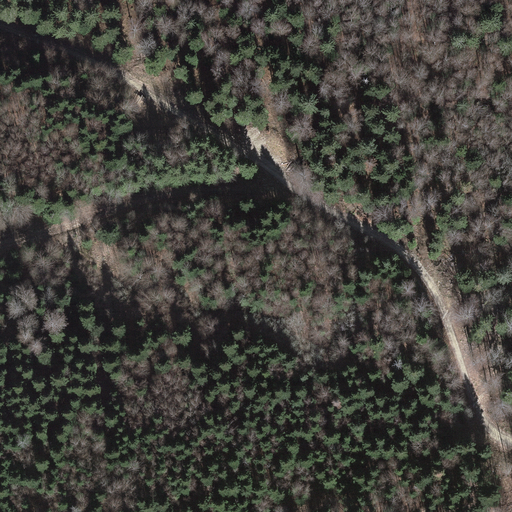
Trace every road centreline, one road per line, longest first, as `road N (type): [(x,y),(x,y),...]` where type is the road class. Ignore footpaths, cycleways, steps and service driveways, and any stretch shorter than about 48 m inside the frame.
road 1 (track): [(0,28),(113,68),(406,251),(447,308),(488,427),(511,441)]
road 2 (track): [(0,243),(151,198),(282,179)]
